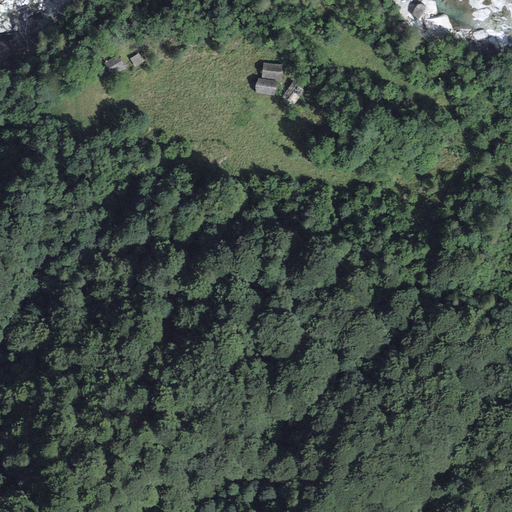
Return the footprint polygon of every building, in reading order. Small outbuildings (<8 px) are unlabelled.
[(131,58),(136,67),(146,61),(142,52),(131,58)] [(105,63),(112,74),(127,65),(119,54),(105,63)] [(282,65),(263,63),(261,78),(281,80),(282,65)] [(277,81),(258,79),(256,93),(275,96),(277,81)] [(304,90),(292,82),(282,97),(294,104),(304,90)]
